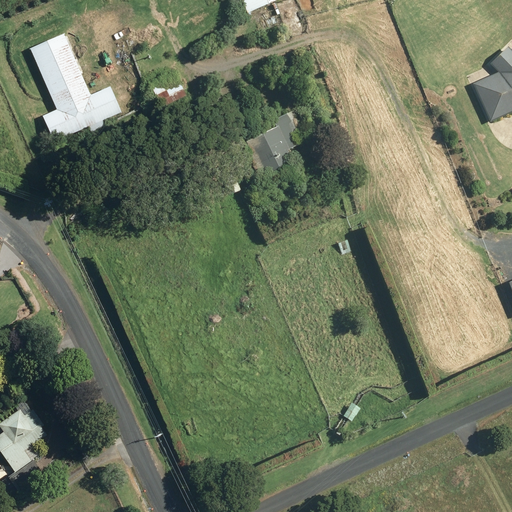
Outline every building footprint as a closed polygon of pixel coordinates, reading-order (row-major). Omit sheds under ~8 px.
[(278,0),(277,0),(241,0),(247,13),(278,0)] [(80,67),(66,34),(31,50),(57,110),(43,117),(54,143),(87,128),(90,136),(106,129),(103,121),(121,113),(110,87),(91,96),(78,68),(80,67)] [(511,52),(508,49),(491,65),(499,74),(473,86),(489,123),(511,111),(511,52)] [(186,97),(179,79),(153,89),(160,107),(186,97)] [(305,142),(293,112),(274,120),(278,128),(245,141),(260,179),(297,165),(290,148),(305,142)] [(26,416),(21,409),(0,423),(0,425),(4,432),(0,435),(0,450),(15,473),(38,458),(30,446),(48,434),(33,411),(26,416)]
